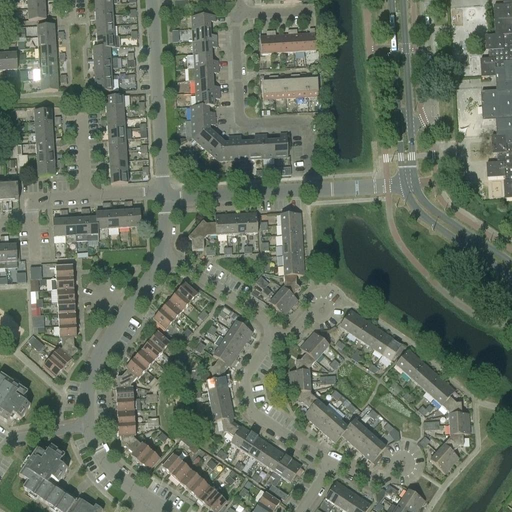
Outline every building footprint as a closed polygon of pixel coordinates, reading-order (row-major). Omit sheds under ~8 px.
[(29,0),(27,0),(28,11),(45,10),(44,0),(29,0)] [(511,0),(503,0),(504,6),(494,7),(496,36),(485,36),(486,51),(489,51),(490,59),(481,60),(482,78),(496,77),(497,77),(497,75),(505,74),(505,81),(511,80),(511,0)] [(94,7),(95,18),(112,17),(112,6),(94,7)] [(45,10),(28,11),(28,22),(45,21),(45,10)] [(113,27),(112,17),(95,18),(96,28),(113,27)] [(191,18),(192,31),(209,30),(209,24),(215,23),(215,17),(191,18)] [(37,28),(37,39),(54,38),(54,27),(37,28)] [(96,28),(96,39),(114,38),(113,27),(96,28)] [(210,37),(209,30),(192,31),(192,44),(216,43),(216,37),(210,37)] [(303,36),(304,54),(315,53),(314,30),(309,30),(309,35),(303,36)] [(281,37),(282,55),(293,54),(292,31),(288,32),(288,37),(281,37)] [(292,31),(293,54),(304,54),(303,36),(297,36),(296,31),(292,31)] [(270,33),(272,56),(282,55),(281,37),(275,37),(275,32),(270,33)] [(272,56),(270,33),(266,33),(266,38),(259,38),(260,56),(272,56)] [(55,49),(54,38),(37,39),(38,50),(55,49)] [(114,38),(96,39),(97,49),(97,50),(109,49),(109,50),(120,49),(119,38),(114,38)] [(18,40),(18,51),(24,51),(24,44),(26,44),(26,40),(18,40)] [(192,44),(193,57),(211,56),(211,49),(216,49),(216,43),(192,44)] [(38,50),(38,61),(56,60),(55,49),(38,50)] [(110,60),(109,50),(109,49),(97,50),(97,49),(92,49),(93,61),(110,60)] [(5,55),(6,72),(17,72),(16,55),(5,55)] [(188,70),(194,70),(218,69),(217,62),(211,63),(211,56),(193,57),(187,57),(188,70)] [(93,61),(94,72),(111,71),(117,70),(116,59),(110,60),(93,61)] [(38,61),(39,71),(56,70),(56,60),(38,61)] [(188,83),(194,83),(212,82),(212,75),(218,75),(218,69),(194,70),(188,70),(188,83)] [(39,71),(40,82),(57,81),(56,70),(39,71)] [(94,72),(94,82),(111,81),(111,71),(94,72)] [(496,121),(497,136),(507,136),(507,144),(511,144),(511,80),(505,81),(505,74),(497,75),(497,77),(496,77),(497,92),(481,93),(483,122),(496,121)] [(306,81),(307,99),(318,98),(317,75),(312,75),(312,80),(306,81)] [(285,100),(296,99),(295,76),(290,77),(290,82),(284,82),(285,100)] [(296,99),(307,99),(306,81),(299,81),(299,76),(295,76),(296,99)] [(274,101),(285,100),(284,82),(278,82),(277,77),(273,78),(274,101)] [(263,101),(274,101),(273,78),(269,78),(269,83),(262,83),(263,101)] [(40,93),(58,92),(57,81),(40,82),(40,93)] [(95,94),(112,93),(111,81),(94,82),(95,94)] [(194,83),(195,96),(219,94),(219,88),(213,89),(212,82),(194,83)] [(208,108),(214,108),(213,101),(219,101),(219,94),(195,96),(196,108),(196,109),(208,108)] [(122,98),(105,99),(106,110),(123,109),(122,98)] [(208,115),(208,108),(196,109),(196,108),(190,108),(191,122),(214,120),(214,114),(208,115)] [(123,109),(106,110),(107,121),(124,120),(123,109)] [(34,124),(51,123),(51,112),(34,113),(34,124)] [(124,120),(107,121),(107,132),(124,131),(124,120)] [(191,122),(184,122),(185,129),(191,129),(192,139),(209,131),(209,127),(215,127),(214,120),(191,122)] [(51,123),(34,124),(35,135),(52,134),(51,123)] [(124,131),(107,132),(108,142),(125,141),(124,131)] [(205,151),(217,138),(209,131),(192,139),(205,151)] [(52,134),(35,135),(35,145),(53,144),(52,134)] [(273,142),(274,160),(287,159),(286,135),(280,135),(280,141),(273,142)] [(266,136),(260,137),(261,160),(263,160),(263,166),(274,166),(274,160),(273,142),(267,142),(266,136)] [(511,144),(507,144),(507,136),(497,136),(492,137),(493,155),(498,154),(498,163),(487,164),(488,179),(506,178),(506,182),(504,182),(505,199),(511,199),(511,144)] [(261,160),(260,137),(254,137),(254,143),(247,143),(248,161),(261,160)] [(224,145),(217,138),(205,151),(218,163),(224,145)] [(228,144),(224,145),(218,163),(235,162),(234,138),(228,138),(228,144)] [(240,138),(234,138),(235,162),(248,161),(247,143),(241,144),(240,138)] [(125,141),(108,142),(108,153),(125,152),(125,141)] [(53,144),(35,145),(36,156),(53,155),(53,144)] [(125,152),(108,153),(109,164),(126,163),(125,152)] [(53,155),(36,156),(37,167),(54,166),(53,155)] [(198,159),(194,156),(189,161),(193,165),(198,159)] [(126,163),(109,164),(110,175),(127,174),(126,163)] [(54,166),(37,167),(37,178),(55,177),(54,166)] [(127,174),(110,175),(110,186),(127,185),(127,174)] [(17,180),(5,181),(6,203),(11,203),(18,202),(17,184),(17,180)] [(118,230),(129,229),(128,212),(117,213),(118,230)] [(128,212),(129,229),(140,229),(139,212),(128,212)] [(108,231),(118,230),(117,213),(106,214),(108,231)] [(97,231),(108,231),(106,214),(95,214),(95,219),(96,219),(97,231)] [(236,236),(246,236),(245,215),(235,216),(236,236)] [(246,236),(257,235),(256,215),(245,215),(246,236)] [(280,227),(300,226),(300,215),(279,216),(280,227)] [(236,236),(235,216),(225,217),(226,237),(236,236)] [(226,237),(225,217),(214,217),(215,225),(216,237),(226,237)] [(96,219),(95,219),(85,220),(86,237),(87,243),(98,242),(97,231),(96,219)] [(76,244),(75,237),(74,220),(64,221),(65,244),(65,245),(76,244)] [(75,237),(86,237),(85,220),(74,220),(75,237)] [(64,221),(52,222),(53,239),(54,239),(54,245),(65,244),(64,221)] [(215,225),(206,225),(203,223),(195,231),(204,240),(206,238),(216,237),(215,225)] [(280,227),(281,237),(301,236),(300,226),(280,227)] [(204,240),(195,231),(187,239),(191,243),(191,252),(203,251),(202,241),(204,240)] [(281,247),(302,246),(301,236),(281,237),(281,247)] [(16,246),(4,247),(6,270),(17,270),(16,246)] [(282,257),(302,256),(302,246),(281,247),(282,257)] [(283,268),(303,266),(302,256),(282,257),(283,268)] [(303,266),(283,268),(284,278),(295,277),(304,277),(303,266)] [(56,280),(72,279),(72,267),(55,268),(56,280)] [(40,269),(29,269),(30,282),(37,281),(40,281),(39,272),(40,272),(40,269)] [(295,277),(284,278),(284,287),(282,289),(292,297),(299,289),(296,286),(295,277)] [(258,287),(261,284),(264,281),(260,278),(255,284),(258,287)] [(57,292),(73,291),(72,279),(56,280),(51,281),(51,292),(57,291),(57,292)] [(38,293),(37,281),(30,282),(30,289),(31,294),(38,293)] [(184,284),(176,293),(189,305),(197,296),(184,284)] [(256,299),(261,293),(256,289),(251,296),(256,299)] [(266,289),(262,293),(267,297),(271,293),(266,289)] [(291,310),(298,302),(292,297),(282,289),(276,297),(291,310)] [(57,304),(74,303),(73,291),(57,292),(57,304)] [(181,314),(189,305),(176,293),(168,303),(181,314)] [(291,310),(276,297),(269,305),(284,318),(291,310)] [(58,316),(74,315),(74,303),(57,304),(58,316)] [(173,323),(181,314),(168,303),(160,312),(173,323)] [(43,309),(42,305),(36,305),(31,305),(32,318),(37,317),(37,309),(43,309)] [(223,308),(220,313),(226,317),(228,318),(231,313),(223,308)] [(165,332),(173,323),(160,312),(152,321),(165,332)] [(348,335),(359,318),(350,312),(339,329),(348,335)] [(59,328),(75,328),(74,315),(58,316),(59,328)] [(359,318),(348,335),(356,340),(368,323),(359,318)] [(235,323),(229,332),(246,343),(252,334),(235,323)] [(368,323),(356,340),(365,346),(376,329),(368,323)] [(73,339),(72,340),(76,340),(75,328),(59,328),(53,329),(54,337),(59,336),(60,341),(62,340),(73,339)] [(385,335),(376,329),(365,346),(373,352),(385,335)] [(241,352),(246,343),(229,332),(224,341),(241,352)] [(162,353),(170,344),(157,333),(149,342),(162,353)] [(313,334),(306,342),(322,355),(329,347),(313,334)] [(385,335),(373,352),(382,357),(393,340),(385,335)] [(219,337),(213,346),(218,349),(235,360),(241,352),(224,341),(219,337)] [(69,360),(70,360),(77,352),(73,349),(72,340),(73,339),(62,340),(62,350),(61,352),(60,352),(69,360)] [(33,343),(30,346),(33,349),(36,346),(39,343),(36,340),(33,343)] [(393,340),(382,357),(390,363),(402,346),(393,340)] [(141,351),(154,362),(162,353),(149,342),(141,351)] [(315,363),(322,355),(306,342),(300,350),(306,355),(315,363)] [(229,369),(235,360),(218,349),(212,358),(218,361),(228,368),(229,369)] [(51,359),(63,370),(71,361),(70,360),(69,360),(60,352),(61,352),(59,350),(51,359)] [(133,360),(146,371),(154,362),(141,351),(133,360)] [(408,351),(395,366),(403,373),(416,358),(408,351)] [(175,361),(173,363),(178,368),(180,365),(181,365),(182,363),(181,355),(175,361)] [(309,370),(315,363),(306,355),(299,362),(295,362),(296,373),(309,372),(309,370)] [(424,365),(416,358),(403,373),(410,380),(424,365)] [(63,370),(51,359),(42,368),(54,379),(63,370)] [(136,379),(137,381),(146,371),(133,360),(125,369),(127,372),(128,371),(136,379)] [(210,369),(212,382),(223,380),(223,379),(223,376),(228,368),(218,361),(213,369),(210,369)] [(410,380),(418,387),(431,372),(424,365),(410,380)] [(129,390),(130,389),(129,387),(136,379),(128,371),(127,372),(121,378),(116,379),(117,390),(129,390)] [(289,373),(289,384),(309,383),(309,372),(296,373),(289,373)] [(439,379),(431,372),(418,387),(425,394),(439,379)] [(210,381),(209,374),(199,376),(201,384),(210,381)] [(0,419),(7,424),(12,415),(21,421),(30,407),(22,402),(27,393),(0,375),(0,419)] [(205,383),(207,393),(227,389),(225,379),(223,379),(223,380),(212,382),(205,383)] [(425,394),(433,401),(447,385),(439,379),(425,394)] [(310,393),(309,383),(289,384),(290,395),(298,394),(297,394),(310,393)] [(454,392),(447,385),(433,401),(441,407),(449,398),(449,399),(454,392)] [(116,402),(132,401),(132,389),(130,389),(129,390),(117,390),(115,390),(116,402)] [(209,403),(229,399),(227,389),(207,393),(209,403)] [(310,396),(310,393),(297,394),(298,394),(298,405),(302,405),(309,411),(317,402),(310,396)] [(448,414),(448,417),(461,416),(461,415),(460,404),(456,405),(449,399),(449,398),(441,407),(448,414)] [(209,403),(211,413),(231,409),(229,399),(209,403)] [(116,414),(133,413),(139,413),(138,401),(132,401),(116,402),(116,414)] [(303,417),(311,424),(325,409),(317,402),(309,411),(303,417)] [(233,420),(231,409),(211,413),(213,424),(220,422),(231,420),(233,420)] [(325,409),(311,424),(319,431),(333,415),(325,409)] [(117,426),(134,425),(133,413),(116,414),(117,426)] [(319,431),(327,438),(340,422),(333,415),(319,431)] [(468,415),(461,415),(461,416),(448,417),(448,427),(469,425),(468,415)] [(232,424),(231,420),(220,422),(223,434),(225,434),(233,439),(234,439),(240,429),(232,424)] [(341,437),(349,444),(363,429),(354,421),(347,428),(348,429),(341,437)] [(340,422),(327,438),(335,445),(341,437),(348,429),(347,428),(340,422)] [(132,437),(132,438),(135,438),(134,425),(117,426),(118,439),(119,439),(120,438),(132,437)] [(469,436),(469,425),(448,427),(449,437),(462,436),(469,436)] [(393,429),(393,430),(390,427),(386,432),(389,435),(391,433),(394,436),(395,442),(399,442),(398,434),(393,429)] [(239,450),(250,433),(241,428),(240,429),(234,439),(233,439),(230,444),(239,450)] [(363,429),(349,444),(357,451),(370,436),(363,429)] [(258,439),(250,433),(239,450),(247,456),(258,439)] [(357,451),(364,457),(377,442),(370,436),(357,451)] [(449,440),(443,446),(452,454),(452,453),(458,447),(463,447),(462,436),(449,437),(449,440)] [(120,438),(119,439),(120,449),(125,448),(132,455),(140,447),(139,446),(132,440),(132,438),(132,437),(120,438)] [(256,461),(267,445),(258,439),(247,456),(256,461)] [(427,445),(422,441),(419,444),(416,447),(421,451),(427,445)] [(377,442),(364,457),(372,464),(379,455),(385,449),(377,442)] [(132,455),(130,457),(139,465),(150,452),(141,445),(139,446),(140,447),(132,455)] [(275,450),(267,445),(256,461),(264,467),(275,450)] [(459,459),(452,453),(452,454),(443,446),(437,454),(452,467),(459,459)] [(37,450),(32,457),(19,477),(27,482),(22,489),(55,511),(102,511),(95,507),(93,510),(79,501),(78,503),(56,488),(67,470),(59,465),(64,456),(51,447),(45,456),(37,450)] [(273,472),(284,456),(275,450),(264,467),(273,472)] [(139,465),(148,473),(159,461),(150,452),(139,465)] [(170,454),(161,464),(162,466),(161,468),(170,476),(181,464),(172,455),(170,454)] [(444,475),(452,467),(437,454),(429,462),(444,475)] [(372,464),(374,466),(380,460),(380,457),(379,455),(372,464)] [(275,480),(268,492),(271,494),(275,488),(281,478),(292,461),(284,456),(273,472),(270,477),(275,480)] [(301,467),(292,461),(281,478),(290,484),(301,467)] [(190,472),(181,464),(170,476),(179,484),(190,472)] [(188,492),(199,480),(190,472),(179,484),(188,492)] [(208,488),(199,480),(188,492),(197,500),(208,488)] [(208,488),(197,500),(206,508),(217,496),(221,491),(212,483),(208,488)] [(325,500),(333,506),(345,489),(336,483),(325,500)] [(387,490),(392,494),(396,496),(398,493),(394,490),(389,487),(387,490)] [(353,494),(345,489),(333,506),(342,511),(353,494)] [(375,494),(383,500),(387,495),(390,497),(392,494),(387,490),(385,492),(383,490),(375,494)] [(419,511),(424,502),(407,491),(402,500),(419,511)] [(269,511),(273,511),(279,503),(265,494),(258,505),(269,511)] [(353,511),(362,500),(353,494),(342,511),(343,511),(353,511)] [(378,504),(377,505),(375,507),(381,511),(383,507),(380,505),(383,500),(375,494),(376,503),(378,504)] [(219,511),(226,504),(217,496),(206,508),(210,511),(219,511)] [(362,500),(353,511),(366,511),(370,506),(362,500)] [(401,511),(418,511),(419,511),(402,500),(396,508),(401,511)]
